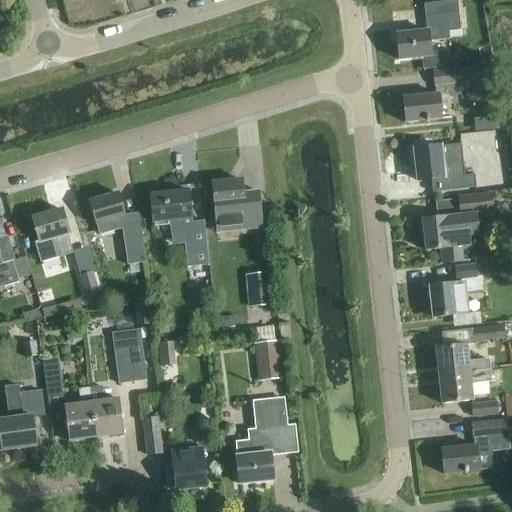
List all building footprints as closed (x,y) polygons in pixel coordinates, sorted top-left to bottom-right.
[(457,2),(424,6),(427,33),(396,36),(399,62),(421,59),(422,72),(447,69),(445,53),(430,55),(429,43),(449,41),(448,34),(460,32),(457,2)] [(439,107),(457,105),(455,86),(476,84),(474,70),(433,74),(435,97),(403,100),(405,125),(441,121),(439,107)] [(484,142),(481,145),(481,150),(485,153),(490,153),(493,148),(492,144),(489,141),(484,142)] [(440,148),(414,151),(418,183),(443,180),(442,164),(462,162),(461,147),(440,150),(440,148)] [(448,179),(449,194),(485,189),(483,175),(448,179)] [(242,182),(212,185),(216,226),(242,223),(242,226),(262,224),(259,194),(243,195),(242,182)] [(189,192),(150,197),(153,225),(168,224),(174,246),(185,245),(187,269),(209,267),(204,223),(192,224),(189,192)] [(458,198),(458,201),(436,203),(437,217),(459,215),(459,216),(477,214),(477,216),(493,215),(491,194),(458,198)] [(146,264),(138,215),(125,217),(118,195),(90,204),(100,237),(115,232),(122,231),(128,267),(146,264)] [(69,235),(62,211),(32,220),(39,243),(34,244),(41,264),(73,255),(67,236),(69,235)] [(479,238),(477,216),(447,219),(422,221),(425,252),(439,251),(441,267),(464,264),(462,248),(470,247),(469,239),(479,238)] [(0,288),(18,284),(12,262),(15,261),(8,237),(0,239),(0,288)] [(511,243),(502,245),(504,256),(511,254),(511,243)] [(457,286),(429,289),(432,319),(452,317),(454,329),(481,325),(479,314),(468,315),(466,294),(483,292),(482,278),(476,278),(475,267),(455,269),(457,286)] [(86,304),(97,301),(99,308),(105,306),(96,274),(94,275),(93,273),(79,277),(86,304)] [(245,276),(247,295),(248,309),(272,307),(268,274),(245,276)] [(134,309),(136,328),(151,326),(149,307),(134,309)] [(217,330),(237,327),(236,317),(216,319),(217,330)] [(256,330),(256,334),(257,344),(254,345),(258,383),(282,380),(277,342),(274,343),(272,328),(256,330)] [(503,328),(472,331),(474,344),(505,340),(503,328)] [(139,331),(133,332),(111,335),(118,385),(146,381),(139,331)] [(22,345),(25,360),(39,357),(36,343),(22,345)] [(158,345),(160,368),(175,367),(173,343),(158,345)] [(439,378),(490,372),(489,361),(468,364),(466,347),(436,351),(439,378)] [(43,362),(47,395),(62,393),(58,360),(43,362)] [(491,384),(490,372),(439,378),(442,406),(472,402),(470,386),(491,384)] [(0,438),(2,452),(37,447),(33,419),(44,417),(41,392),(20,395),(19,386),(5,388),(9,421),(0,422),(0,438)] [(102,387),(89,389),(96,439),(124,435),(119,403),(105,404),(102,387)] [(78,390),(81,408),(64,410),(69,442),(96,439),(89,389),(78,390)] [(270,456),(281,454),(298,452),(295,428),(288,428),(284,399),(252,403),(255,431),(247,432),(248,442),(235,443),(237,459),(236,459),(239,485),(273,482),(270,456)] [(470,406),(472,419),(498,416),(496,402),(470,406)] [(158,419),(143,420),(147,457),(162,456),(158,419)] [(441,451),(444,476),(493,471),(490,451),(488,451),(486,437),(508,435),(507,422),(471,426),(473,439),(475,438),(476,448),(441,451)] [(206,490),(203,462),(202,450),(173,453),(174,465),(173,465),(176,493),(206,490)]
